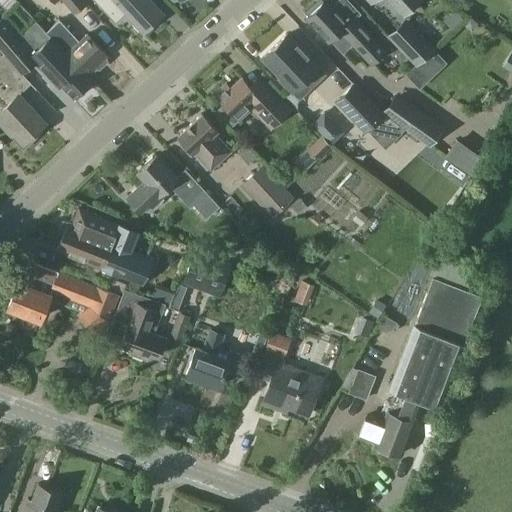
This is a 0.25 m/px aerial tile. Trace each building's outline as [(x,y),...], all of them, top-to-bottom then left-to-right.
[(88,2),(86,0),(52,0),(57,5),(63,0),(75,14),(88,2)] [(94,0),(115,23),(125,14),(140,31),(160,14),(148,0),(94,0)] [(311,4),(305,10),(307,14),(305,16),(327,40),(338,30),(362,56),(377,42),(353,16),(352,16),(340,3),(334,9),(325,0),(322,0),(315,7),(311,4)] [(369,0),(370,0),(369,0),(387,0),(401,15),(418,0),(369,0)] [(0,18),(0,51),(2,53),(20,72),(32,61),(56,86),(58,84),(71,97),(89,80),(49,36),(31,52),(0,18)] [(388,36),(416,64),(433,48),(405,19),(388,36)] [(61,20),(46,33),(49,36),(89,80),(93,84),(96,81),(91,77),(99,69),(100,70),(110,61),(104,54),(85,33),(78,39),(61,20)] [(286,33),(262,56),(281,76),(280,78),(291,90),(302,79),(309,86),(323,73),(304,52),(302,53),(295,46),(297,45),(286,33)] [(1,53),(0,53),(0,78),(6,85),(15,93),(16,94),(29,82),(23,76),(22,75),(20,72),(2,53),(1,53)] [(267,128),(288,109),(257,75),(248,84),(240,76),(228,87),(224,83),(213,92),(218,97),(217,97),(223,103),(216,109),(230,124),(237,118),(248,108),(267,128)] [(389,122),(352,84),(335,100),(363,129),(365,127),(374,136),(389,122)] [(0,96),(6,102),(0,108),(0,124),(8,134),(10,131),(13,135),(11,137),(21,148),(36,134),(34,131),(43,123),(16,94),(15,93),(6,85),(0,89),(0,96)] [(442,128),(398,96),(386,113),(430,145),(442,128)] [(331,144),(344,132),(324,111),(311,123),(331,144)] [(216,130),(200,113),(176,135),(192,152),(193,151),(209,169),(230,150),(213,132),(216,130)] [(327,148),(321,141),(313,150),(319,156),(327,148)] [(461,176),(473,162),(448,142),(436,156),(461,176)] [(143,180),(126,196),(139,210),(147,202),(152,207),(162,198),(157,193),(167,183),(180,197),(188,189),(175,176),(155,154),(135,172),(143,180)] [(291,196),(261,164),(241,183),(271,215),(291,196)] [(218,205),(206,191),(192,204),(204,218),(218,205)] [(292,205),(299,213),(307,206),(300,198),(292,205)] [(101,267),(119,224),(115,222),(77,206),(71,222),(67,220),(62,232),(55,249),(101,267)] [(136,231),(119,224),(101,267),(141,283),(152,257),(129,248),(136,231)] [(183,282),(220,296),(232,263),(195,250),(183,282)] [(464,338),(465,338),(489,275),(439,256),(414,324),(462,343),(464,338)] [(110,319),(119,295),(27,260),(18,281),(17,281),(7,307),(38,318),(46,296),(85,310),(77,314),(94,334),(102,330),(110,319)] [(176,284),(158,278),(151,298),(164,302),(169,304),(176,284)] [(302,281),(295,301),(309,306),(316,286),(302,281)] [(151,298),(122,288),(112,317),(126,323),(118,345),(129,349),(128,352),(149,360),(151,356),(162,359),(169,338),(153,332),(164,302),(151,298)] [(378,318),(386,304),(376,299),(368,312),(378,318)] [(182,311),(171,341),(181,344),(191,315),(182,311)] [(369,336),(374,321),(361,316),(355,332),(369,336)] [(463,343),(462,343),(414,324),(390,388),(406,394),(401,407),(398,415),(388,411),(383,422),(366,415),(359,434),(376,441),(375,443),(401,453),(413,420),(420,399),(439,406),(463,343)] [(196,347),(186,373),(218,385),(225,368),(241,374),(247,356),(228,348),(226,358),(218,355),(225,333),(210,327),(202,349),(196,347)] [(290,340),(270,333),(263,349),(262,349),(253,375),(270,381),(263,402),(276,407),(277,402),(307,413),(319,381),(282,367),(286,357),(284,356),(290,340)] [(375,375),(358,368),(349,392),(366,399),(375,375)] [(31,500),(27,498),(21,511),(54,511),(61,492),(37,483),(31,500)]
